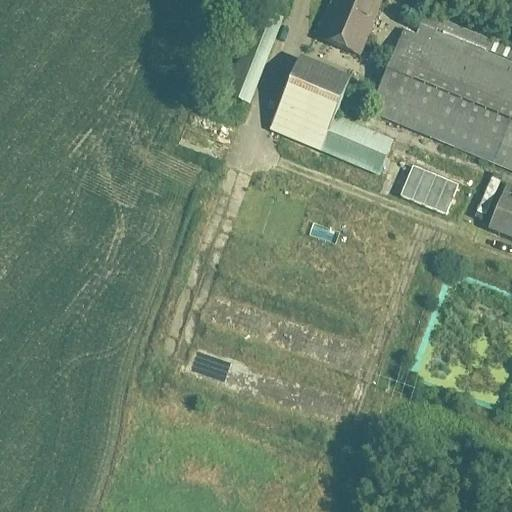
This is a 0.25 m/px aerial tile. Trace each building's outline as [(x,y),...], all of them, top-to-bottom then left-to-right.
[(373,24),(382,0),(332,0),(330,7),(329,6),(316,38),(360,57),(374,24),(373,24)] [(243,47),(269,57),(284,20),(258,10),(243,47)] [(416,38),(404,32),(370,113),(511,171),(511,52),(425,16),(416,38)] [(351,80),(301,58),(269,132),(380,178),(394,142),(336,118),(351,80)] [(429,167),(431,160),(401,152),(399,158),(429,167)] [(309,355),(346,370),(356,344),(319,329),(313,343),(314,344),(309,355)]
